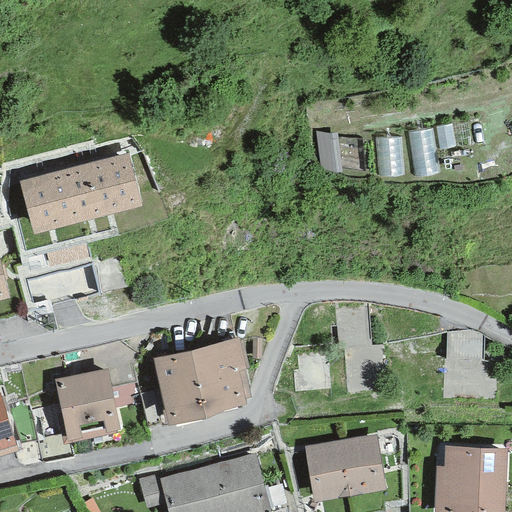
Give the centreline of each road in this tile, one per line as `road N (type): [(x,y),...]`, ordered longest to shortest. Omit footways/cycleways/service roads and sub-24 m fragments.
road 1 (residential): [(293,257),(248,417),(95,470),(0,490)]
road 2 (unclassified): [(293,257),(205,267),(0,323)]
road 3 (unclassified): [(511,303),(436,270),(380,257),(293,257)]
